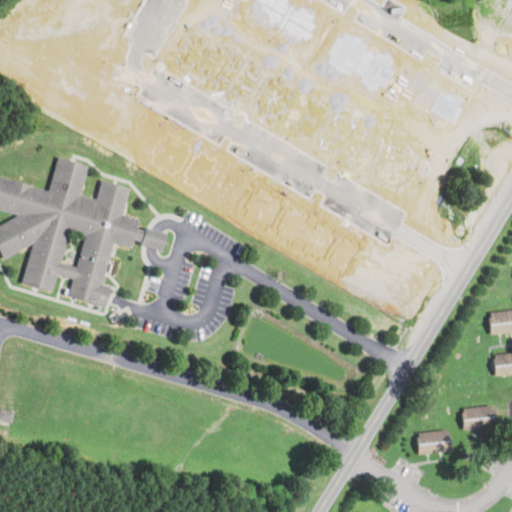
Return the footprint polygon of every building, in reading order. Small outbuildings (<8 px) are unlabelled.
[(107,241),(125,246),(132,244),(153,249),(158,231),(140,226),(129,228),(132,217),(117,213),(124,186),(96,179),(91,197),(76,193),(83,164),(52,156),(44,188),(0,177),(0,252),(25,248),(16,283),(47,291),(51,273),(66,277),(66,280),(62,296),(99,306),(104,285),(97,283),(107,241)] [(511,331),(511,309),(484,312),(486,334),(511,331)] [(511,352),(488,354),(490,375),(511,373),(511,352)] [(492,427),(492,406),(457,407),(458,428),(492,427)] [(0,414),(0,420),(7,422),(9,410),(1,409),(0,414)] [(447,450),(445,429),(412,432),(413,453),(447,450)]
